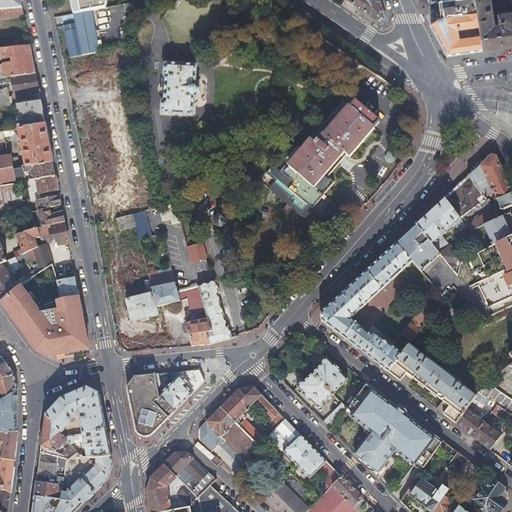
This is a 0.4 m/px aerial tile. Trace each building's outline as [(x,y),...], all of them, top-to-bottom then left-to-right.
[(21,1),(21,0),(0,0),(0,9),(23,8),(21,1)] [(71,0),(74,13),(93,9),(104,7),(106,0),(71,0)] [(355,0),(381,17),(387,14),(382,0),(355,0)] [(419,0),(426,11),(431,9),(429,0),(419,0)] [(429,0),(431,9),(426,11),(432,23),(447,51),(484,46),(476,0),(429,0)] [(511,42),(511,7),(499,10),(500,20),(497,20),(493,0),(476,0),(484,46),(511,42)] [(0,19),(25,17),(23,8),(0,9),(0,19)] [(102,52),(93,9),(74,13),(77,30),(67,31),(72,58),(102,52)] [(30,46),(0,49),(0,62),(11,61),(12,65),(1,66),(3,79),(7,78),(12,78),(35,75),(30,46)] [(195,114),(195,106),(196,97),(201,95),(202,83),(196,81),(197,64),(164,62),(161,112),(195,114)] [(118,73),(101,73),(102,87),(118,86),(118,73)] [(39,93),(35,75),(12,78),(15,97),(39,93)] [(0,90),(8,89),(7,78),(3,79),(0,79),(0,90)] [(17,106),(21,130),(45,126),(41,102),(17,106)] [(288,187),(300,197),(312,207),(324,194),(323,193),(334,182),(324,173),(344,151),(351,157),(377,128),(353,107),(329,134),(326,132),(317,141),(313,138),(290,164),(300,173),(288,187)] [(82,143),(118,137),(116,120),(79,125),(82,143)] [(19,130),(27,171),(53,165),(47,135),(45,126),(21,130),(19,130)] [(0,175),(14,173),(12,159),(8,159),(3,133),(0,133),(0,175)] [(481,163),(493,190),(502,208),(511,204),(511,190),(496,155),(494,154),(491,154),(481,163)] [(485,197),(493,190),(481,163),(474,170),(463,180),(444,198),(465,225),(467,227),(469,230),(483,224),(498,217),(493,209),(490,210),(467,224),(464,220),(486,199),(485,197)] [(30,184),(37,183),(56,179),(53,165),(27,171),(14,173),(16,183),(22,182),(21,177),(33,175),(34,180),(30,181),(30,184)] [(274,169),(270,175),(282,184),(286,179),(274,169)] [(0,187),(16,185),(16,183),(14,173),(0,175),(0,187)] [(0,243),(8,261),(26,253),(18,233),(37,229),(41,228),(38,212),(36,202),(41,201),(37,183),(30,184),(30,181),(34,180),(33,175),(21,177),(22,182),(16,183),(16,185),(0,187),(0,189),(14,188),(17,202),(22,203),(25,214),(21,215),(21,213),(9,215),(8,209),(7,203),(0,204),(0,243)] [(37,183),(41,201),(59,198),(57,187),(56,179),(37,183)] [(269,190),(279,195),(282,189),(273,184),(269,190)] [(0,204),(7,203),(17,202),(14,188),(0,189),(0,204)] [(36,202),(38,212),(47,210),(61,207),(59,198),(41,201),(36,202)] [(447,240),(465,225),(444,198),(436,205),(424,216),(416,224),(435,246),(440,253),(452,267),(456,264),(453,261),(460,256),(447,240)] [(22,203),(17,202),(7,203),(8,209),(9,215),(21,213),(21,215),(25,214),(22,203)] [(38,212),(41,228),(64,223),(63,214),(50,216),(47,210),(38,212)] [(511,216),(510,211),(498,217),(483,224),(492,244),(511,235),(511,234),(511,216)] [(213,223),(214,224),(215,225),(219,226),(222,226),(226,224),(220,213),(214,216),(212,219),(213,223)] [(119,230),(131,229),(130,218),(118,219),(119,230)] [(133,222),(139,242),(151,238),(146,219),(133,222)] [(41,242),(42,246),(44,246),(59,243),(59,247),(69,245),(64,223),(41,228),(37,229),(40,238),(41,242)] [(416,224),(396,243),(412,260),(422,273),(440,253),(435,246),(416,224)] [(40,238),(37,229),(18,233),(26,253),(38,248),(36,239),(40,238)] [(511,234),(511,235),(492,244),(478,252),(489,274),(476,280),(487,305),(511,293),(511,234)] [(188,247),(190,255),(192,262),(207,259),(204,243),(188,247)] [(389,372),(403,353),(377,334),(369,333),(350,318),(412,260),(396,243),(362,274),(321,312),(321,315),(321,320),(389,372)] [(34,261),(38,271),(40,275),(51,268),(44,246),(42,246),(38,248),(26,253),(29,259),(30,263),(34,261)] [(8,261),(0,263),(0,300),(22,286),(40,275),(38,271),(13,287),(8,278),(20,270),(18,267),(23,263),(29,259),(26,253),(8,261)] [(13,287),(38,271),(34,261),(30,263),(29,259),(23,263),(18,267),(20,270),(8,278),(13,287)] [(192,348),(229,338),(214,281),(176,291),(171,270),(146,276),(149,290),(121,297),(128,321),(158,314),(156,305),(186,297),(189,307),(200,304),(203,317),(185,322),(192,348)] [(75,279),(66,281),(57,282),(62,300),(79,297),(75,279)] [(0,300),(22,332),(34,350),(49,358),(89,350),(79,297),(62,300),(56,301),(58,309),(41,314),(30,297),(22,286),(0,300)] [(400,340),(408,346),(410,345),(435,312),(427,305),(400,340)] [(408,346),(403,353),(389,372),(400,381),(407,372),(449,405),(443,413),(455,423),(467,408),(476,397),(493,410),(498,405),(479,392),(476,396),(410,345),(408,346)] [(313,373),(333,394),(348,379),(341,372),(342,371),(334,363),(333,364),(327,357),(320,364),(321,365),(313,373)] [(0,401),(18,389),(14,373),(7,362),(0,366),(0,401)] [(511,362),(502,371),(511,378),(511,362)] [(127,386),(131,407),(134,428),(138,434),(140,436),(142,437),(143,437),(146,437),(148,436),(169,417),(204,381),(199,370),(168,372),(169,381),(159,392),(157,373),(134,376),(127,386)] [(323,404),(333,394),(313,373),(306,379),(305,378),(297,386),(303,392),(303,393),(311,402),(312,401),(318,408),(320,406),(323,409),(325,406),(323,404)] [(368,382),(347,408),(352,412),(349,415),(372,433),(355,455),(379,473),(396,451),(421,472),(440,446),(444,441),(432,431),(429,435),(413,421),(413,420),(390,401),(389,403),(378,394),(380,391),(368,382)] [(498,405),(511,414),(511,399),(489,383),(479,392),(498,405)] [(267,426),(272,432),(286,418),(254,386),(246,388),(239,390),(234,394),(249,408),(251,411),(254,408),(252,406),(254,403),(272,421),(267,426)] [(82,432),(104,428),(104,424),(100,405),(98,392),(87,387),(60,397),(44,415),(44,416),(58,431),(69,422),(69,417),(78,409),(80,420),(82,432)] [(0,433),(5,433),(17,431),(18,430),(18,389),(0,401),(0,433)] [(235,422),(249,408),(234,394),(221,408),(235,422)] [(330,429),(343,413),(347,408),(341,403),(323,422),(330,429)] [(511,421),(511,414),(498,405),(493,410),(492,412),(510,425),(511,421)] [(230,468),(234,471),(250,455),(259,445),(239,426),(235,422),(221,408),(220,407),(207,420),(208,421),(201,428),(201,434),(201,441),(212,451),(213,449),(231,467),(230,468)] [(484,421),(467,408),(455,423),(473,436),(484,421)] [(58,431),(61,435),(82,432),(80,420),(78,409),(69,417),(69,422),(58,431)] [(61,435),(58,431),(44,416),(39,452),(69,458),(76,451),(70,444),(60,453),(54,450),(65,438),(61,435)] [(270,434),(298,463),(313,446),(286,418),(272,432),(270,434)] [(245,420),(239,426),(259,445),(265,439),(245,420)] [(502,435),(484,421),(473,436),(490,450),(502,435)] [(84,440),(86,454),(110,457),(106,435),(104,428),(82,432),(61,435),(65,438),(68,442),(76,441),(84,440)] [(0,457),(2,459),(14,460),(15,455),(17,431),(5,433),(5,442),(0,442),(0,457)] [(84,440),(76,441),(68,442),(65,438),(54,450),(60,453),(70,444),(76,451),(78,453),(86,454),(84,440)] [(444,441),(440,446),(460,461),(452,473),(443,485),(450,490),(458,478),(456,477),(462,468),(468,459),(444,441)] [(329,482),(332,485),(341,476),(313,446),(298,463),(311,476),(317,470),(329,482)] [(86,474),(82,480),(93,493),(107,479),(109,472),(111,466),(110,457),(86,454),(78,453),(76,451),(69,458),(65,478),(78,479),(81,469),(91,468),(86,474)] [(63,489),(64,486),(65,478),(69,458),(39,452),(37,468),(33,496),(61,500),(63,494),(63,489)] [(176,453),(165,464),(190,489),(196,481),(190,475),(192,473),(199,481),(206,473),(192,459),(194,457),(188,452),(176,453)] [(250,455),(234,471),(241,478),(257,461),(250,455)] [(0,484),(10,492),(14,460),(2,459),(0,457),(0,484)] [(468,459),(462,468),(456,477),(458,478),(471,488),(483,471),(468,459)] [(192,505),(199,498),(193,492),(190,489),(165,464),(152,478),(147,490),(148,497),(151,509),(151,511),(164,511),(171,511),(169,499),(175,498),(175,494),(176,490),(171,485),(175,481),(180,486),(177,490),(192,505)] [(82,480),(86,474),(91,468),(81,469),(78,479),(82,480)] [(193,492),(199,498),(218,479),(211,473),(193,492)] [(341,476),(332,485),(328,490),(310,508),(306,511),(356,511),(362,507),(357,502),(362,497),(341,476)] [(439,491),(419,476),(407,492),(432,510),(444,494),(445,495),(450,490),(443,485),(439,491)] [(63,494),(61,500),(83,503),(90,497),(93,493),(82,480),(78,479),(65,478),(64,486),(63,489),(70,490),(67,494),(65,494),(63,494)] [(483,487),(479,493),(475,499),(485,506),(483,509),(487,511),(490,508),(496,511),(500,511),(508,502),(507,489),(493,478),(485,489),(483,487)] [(253,511),(218,479),(199,498),(192,505),(190,508),(190,511),(253,511)] [(278,511),(304,485),(299,479),(292,486),(287,485),(281,480),(263,499),(278,511)] [(0,493),(2,495),(0,499),(0,511),(2,511),(7,511),(10,492),(0,484),(0,493)] [(309,491),(304,485),(278,511),(306,511),(310,508),(304,502),(303,497),(309,491)] [(443,511),(452,500),(445,495),(444,494),(432,510),(430,511),(443,511)] [(74,511),(83,503),(61,500),(33,496),(31,511),(74,511)]
